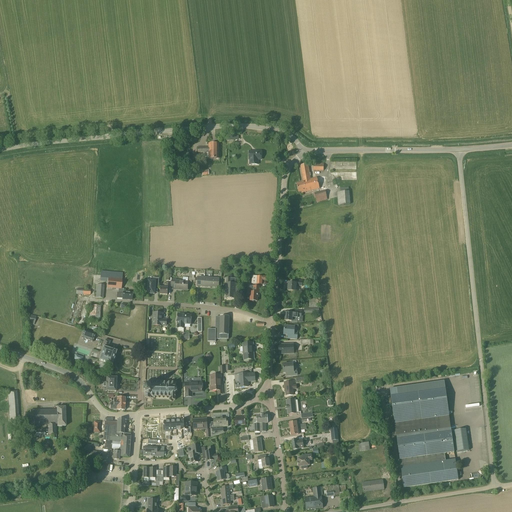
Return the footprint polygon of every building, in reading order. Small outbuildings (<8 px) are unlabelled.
[(208,144),(209,147),(197,148),(197,153),(204,153),(205,157),(209,157),(209,159),(219,159),(219,152),(219,144),(208,144)] [(250,152),(250,159),(252,159),(252,165),(258,165),(258,159),(262,160),(261,152),(250,152)] [(300,183),(296,184),(298,193),(301,192),(301,193),(319,189),(317,178),(310,180),(310,179),(307,164),(300,165),(303,181),(300,182),(300,183)] [(314,193),(316,203),(327,200),(325,191),(314,193)] [(337,192),(338,205),(350,204),(349,191),(337,192)] [(123,289),(121,289),(122,280),(123,273),(101,271),(100,282),(107,282),(107,288),(119,289),(118,293),(117,293),(117,298),(122,299),(122,300),(127,300),(132,300),(132,293),(123,292),(123,289)] [(252,276),(251,284),(262,285),(263,277),(252,276)] [(204,287),(205,278),(197,277),(197,286),(204,287)] [(148,290),(147,293),(150,293),(150,294),(154,294),(155,286),(158,286),(159,279),(153,278),(153,282),(148,281),(148,286),(147,286),(147,290),(148,290)] [(176,279),(171,279),(171,281),(171,290),(175,290),(180,290),(180,289),(187,289),(188,282),(188,278),(183,278),(183,281),(176,281),(176,279)] [(230,279),(230,284),(226,283),(225,298),(235,299),(235,284),(235,279),(230,279)] [(296,280),(296,283),(288,283),(287,291),(291,291),(291,293),(296,293),(296,286),(302,287),(302,286),(304,286),(305,281),(303,281),(296,280)] [(164,284),(164,288),(160,288),(160,295),(167,295),(168,288),(168,283),(165,283),(165,284),(164,284)] [(96,285),(95,298),(103,299),(104,285),(96,285)] [(259,287),(254,286),(253,293),(251,292),(250,301),(257,302),(257,298),(258,298),(259,287)] [(88,318),(99,319),(100,306),(89,306),(88,318)] [(292,310),(292,313),(286,313),(285,321),(292,322),(292,321),(300,322),(300,318),(301,318),(302,311),(292,310)] [(166,320),(162,320),(162,314),(154,313),(153,320),(153,326),(166,326),(166,320)] [(178,314),(178,319),(177,319),(176,322),(177,322),(177,325),(178,325),(177,328),(184,328),(184,324),(185,315),(183,315),(178,314)] [(35,325),(37,316),(32,315),(29,323),(35,325)] [(216,317),(216,330),(208,330),(208,342),(215,342),(215,339),(228,340),(228,335),(229,335),(229,317),(220,317),(216,317)] [(294,333),(295,327),(284,326),(284,335),(288,335),(287,338),(297,339),(298,333),(294,333)] [(81,338),(92,342),(95,335),(84,331),(81,338)] [(104,340),(102,347),(103,347),(99,361),(105,363),(104,366),(110,368),(111,365),(112,365),(116,352),(107,349),(110,342),(104,340)] [(244,360),(254,360),(253,343),(242,344),(244,360)] [(293,344),(279,345),(279,355),(294,354),(293,344)] [(83,358),(75,355),(73,360),(81,363),(83,358)] [(291,361),(291,364),(283,364),(283,373),(286,373),(286,376),(297,376),(297,369),(296,361),(291,361)] [(248,374),(248,373),(239,374),(240,385),(236,385),(236,388),(248,387),(247,382),(255,381),(254,374),(248,374)] [(221,385),(220,375),(211,376),(211,386),(210,386),(211,391),(218,391),(218,394),(222,394),(222,385),(221,385)] [(106,378),(106,382),(103,382),(103,387),(105,387),(105,392),(115,392),(116,378),(106,378)] [(197,378),(197,383),(185,383),(186,397),(192,397),(191,392),(202,392),(202,382),(201,382),(201,378),(197,378)] [(147,386),(144,386),(144,393),(145,393),(145,398),(151,399),(151,397),(171,398),(171,399),(170,399),(169,400),(169,401),(170,402),(171,402),(172,401),(172,400),(175,400),(175,393),(177,392),(177,389),(175,387),(176,383),(151,382),(150,381),(149,381),(147,382),(147,386)] [(293,386),(292,382),(284,383),(285,389),(286,396),(293,395),(293,389),(296,389),(296,385),(293,386)] [(451,429),(441,430),(439,417),(449,416),(444,382),(390,389),(401,468),(404,488),(458,480),(458,477),(461,476),(461,472),(457,473),(455,459),(445,461),(444,453),(454,452),(451,429)] [(10,427),(11,427),(11,436),(16,435),(16,427),(19,427),(17,392),(8,392),(10,427)] [(125,398),(117,398),(116,399),(113,399),(113,403),(110,403),(110,409),(116,410),(124,411),(125,398)] [(295,400),(286,401),(287,415),(297,414),(297,413),(299,412),(297,400),(295,401),(295,400)] [(484,410),(482,403),(469,406),(470,413),(484,410)] [(57,408),(57,409),(30,410),(30,425),(47,425),(48,435),(53,435),(53,438),(56,438),(56,435),(56,424),(57,424),(57,427),(66,426),(65,408),(57,408)] [(257,416),(257,424),(254,424),(254,433),(266,432),(266,424),(268,423),(267,416),(257,416)] [(235,418),(235,426),(245,425),(245,417),(235,418)] [(147,425),(148,438),(159,438),(158,425),(159,425),(159,418),(145,419),(145,426),(147,425)] [(182,418),(183,428),(183,429),(189,428),(189,432),(193,432),(192,426),(189,426),(189,418),(182,418)] [(213,419),(214,423),(210,423),(211,438),(224,433),(224,427),(228,427),(228,418),(213,419)] [(104,422),(104,429),(103,440),(106,441),(106,445),(105,445),(105,448),(112,449),(114,449),(114,452),(113,452),(113,460),(119,460),(119,457),(129,458),(130,434),(123,434),(124,420),(117,420),(117,423),(104,422)] [(193,420),(194,430),(207,429),(207,420),(193,420)] [(333,444),(339,443),(337,429),(330,429),(332,441),(333,444)] [(262,452),(261,439),(253,440),(254,453),(262,452)] [(307,439),(302,440),(297,440),(292,441),(293,450),(298,450),(304,449),(303,445),(304,445),(304,443),(307,443),(307,439)] [(370,450),(369,443),(355,445),(355,450),(360,449),(360,455),(366,454),(365,451),(370,450)] [(192,446),(193,452),(189,453),(191,463),(198,462),(197,454),(200,453),(199,445),(192,446)] [(209,451),(205,452),(205,447),(201,448),(202,452),(205,452),(206,461),(214,460),(218,460),(217,455),(213,455),(213,451),(213,447),(208,447),(209,451)] [(147,449),(144,448),(144,457),(164,457),(163,453),(157,453),(157,449),(153,449),(153,448),(147,448),(147,449)] [(100,452),(87,451),(86,461),(99,463),(100,452)] [(298,459),(298,463),(297,464),(298,466),(299,467),(299,468),(301,468),(302,470),(307,469),(307,467),(310,466),(309,461),(312,461),(312,455),(303,457),(303,459),(298,459)] [(269,459),(266,459),(266,456),(258,457),(259,468),(270,467),(269,459)] [(218,468),(219,472),(216,473),(218,481),(225,480),(228,479),(229,478),(229,475),(228,475),(224,475),(224,473),(227,473),(226,467),(218,468)] [(156,468),(150,468),(150,478),(156,478),(156,486),(160,486),(160,482),(159,482),(159,478),(156,478),(156,468)] [(159,478),(159,482),(160,482),(163,482),(163,478),(170,478),(170,477),(170,468),(163,468),(163,478),(159,478)] [(380,473),(381,480),(362,482),(363,493),(384,490),(383,480),(391,479),(390,472),(380,473)] [(257,478),(248,480),(240,481),(241,486),(249,485),(249,487),(258,486),(257,478)] [(271,484),(270,479),(261,480),(263,492),(271,490),(270,484),(271,484)] [(186,483),(185,495),(196,496),(197,483),(186,483)] [(314,489),(315,498),(305,499),(306,510),(323,508),(322,496),(323,496),(322,490),(326,489),(327,498),(334,497),(334,496),(348,494),(348,490),(346,490),(345,485),(339,486),(339,485),(314,489)] [(273,501),(273,496),(264,497),(265,508),(273,507),(272,501),(273,501)] [(157,511),(158,510),(157,510),(157,500),(148,500),(148,510),(147,510),(146,511),(157,511)]
